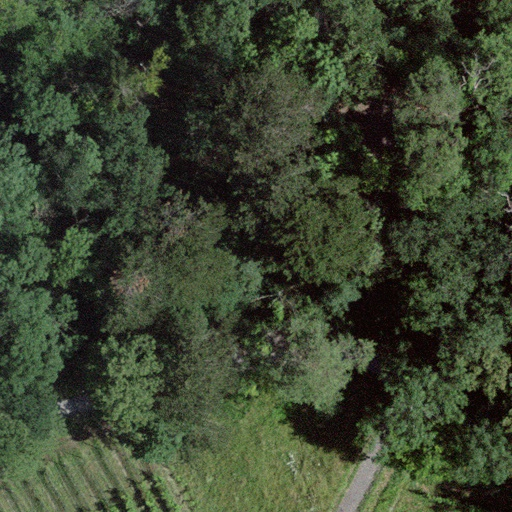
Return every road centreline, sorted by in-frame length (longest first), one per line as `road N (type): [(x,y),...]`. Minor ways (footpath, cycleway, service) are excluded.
road 1 (track): [(177,369),(273,345),(360,351),(395,368),(435,413),(511,446)]
road 2 (track): [(0,432),(177,369)]
road 3 (track): [(410,390),(343,511)]
